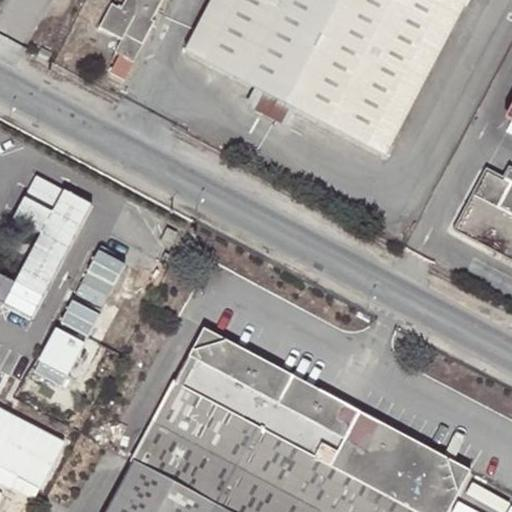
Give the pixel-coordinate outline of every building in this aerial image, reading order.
[(121,54),(109,72),(124,80),(135,62),(131,60),(140,43),(142,44),(154,22),(151,20),(162,0),(125,0),(121,8),(112,3),(99,26),(122,38),(115,51),(121,54)] [(285,103),(385,156),(466,0),(212,0),(186,50),(264,91),(285,103)] [(48,55),(38,50),(36,55),(45,60),(48,55)] [(277,119),(285,103),(264,91),(255,107),(277,119)] [(511,166),(509,165),(503,175),(486,166),(454,227),(511,258),(511,166)] [(14,282),(0,274),(0,308),(32,325),(92,207),(34,177),(10,223),(38,237),(14,282)] [(166,232),(159,245),(168,250),(175,237),(166,232)] [(103,247),(86,283),(119,299),(136,263),(103,247)] [(49,376),(84,387),(108,310),(73,299),(49,376)] [(130,463),(132,465),(221,511),(449,511),(471,471),(205,329),(176,384),(173,382),(130,463)] [(37,443),(11,490),(33,502),(59,455),(37,443)] [(221,511),(132,465),(106,511),(221,511)] [(5,495),(0,505),(0,511),(30,511),(33,507),(5,495)]
